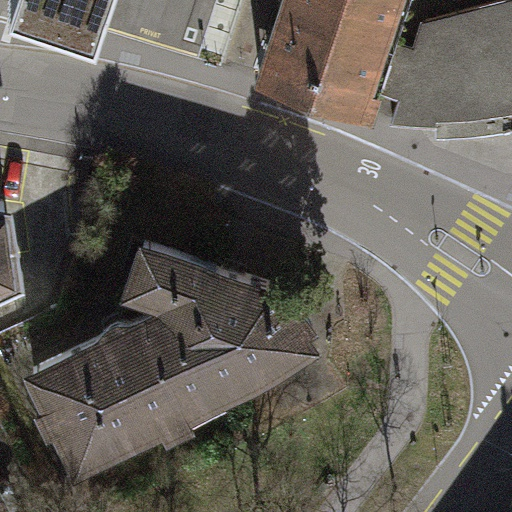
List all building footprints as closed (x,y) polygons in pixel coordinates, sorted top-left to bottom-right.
[(16,0),(97,27),(105,0),(16,0)] [(369,79),(395,0),(281,0),(259,69),(371,106),(379,82),(369,79)] [(511,0),(496,0),(425,19),(394,115),(421,118),(446,119),(475,118),(507,115),(511,113),(511,0)] [(0,271),(15,265),(6,198),(0,196),(0,271)] [(166,295),(163,304),(186,350),(163,361),(185,406),(186,406),(214,392),(250,373),(280,355),(311,335),(303,324),(313,317),(297,295),(287,302),(272,280),(145,239),(131,284),(166,295)] [(163,304),(134,319),(126,319),(120,317),(115,319),(111,322),(107,328),(103,333),(34,366),(51,399),(41,404),(51,424),(60,419),(78,457),(164,417),(169,428),(191,417),(186,406),(185,406),(163,361),(186,350),(163,304)]
